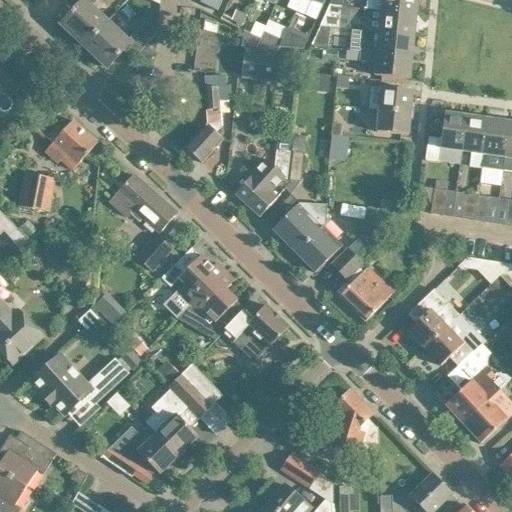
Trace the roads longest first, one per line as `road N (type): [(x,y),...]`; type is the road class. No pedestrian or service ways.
road 1 (residential): [(339,348),(0,12)]
road 2 (residential): [(502,511),(339,348)]
road 3 (residential): [(188,511),(223,464),(339,348)]
road 4 (residential): [(160,511),(0,403)]
